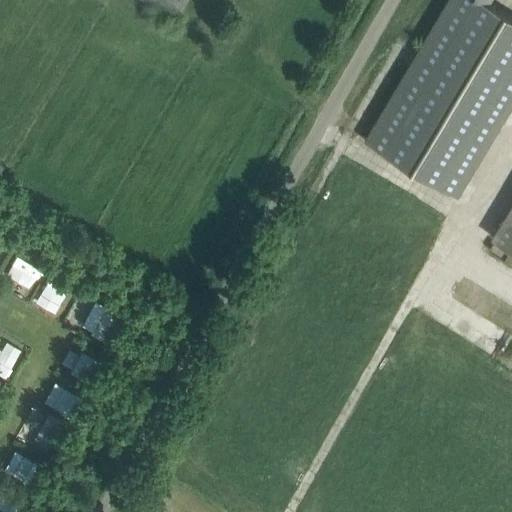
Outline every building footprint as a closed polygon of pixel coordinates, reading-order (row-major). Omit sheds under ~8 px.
[(184,0),(143,0),(174,18),(184,0)] [(489,0),(450,0),(449,1),(448,0),(366,139),(458,194),(511,103),(511,14),(489,0)] [(511,204),(492,236),(511,248),(511,204)] [(23,247),(17,243),(11,240),(8,246),(19,253),(23,247)] [(92,287),(86,284),(80,280),(76,287),(88,293),(92,287)] [(5,380),(2,387),(0,389),(0,393),(4,396),(11,384),(5,380)] [(91,385),(88,390),(85,397),(91,400),(98,389),(91,385)] [(53,454),(49,460),(46,466),(52,469),(59,458),(53,454)]
